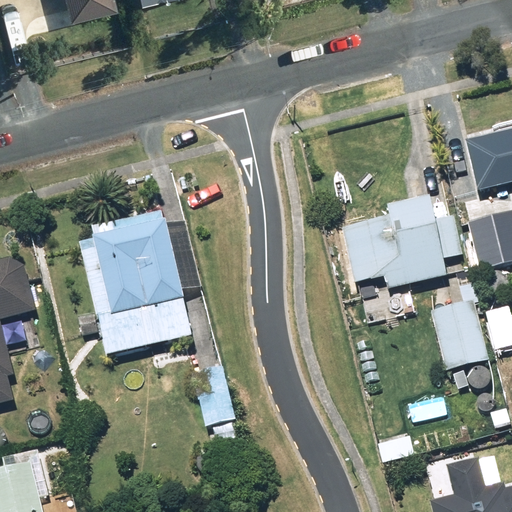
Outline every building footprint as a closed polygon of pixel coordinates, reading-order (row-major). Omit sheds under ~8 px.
[(66,0),(70,14),(117,2),(116,0),(66,0)] [(476,197),(511,188),(511,137),(465,149),(476,197)] [(342,236),(353,290),(384,284),(386,295),(444,283),(440,265),(461,260),(453,223),(432,227),(429,209),(387,218),(388,226),(342,236)] [(511,267),(511,215),(467,226),(479,275),(511,267)] [(85,252),(102,325),(104,325),(112,362),(196,343),(186,297),(204,293),(190,229),(171,233),(171,230),(168,230),(166,221),(98,236),(101,248),(85,252)] [(27,273),(14,265),(0,268),(0,411),(17,407),(11,383),(18,381),(3,325),(38,317),(27,273)] [(431,317),(445,376),(487,365),(472,307),(431,317)] [(503,312),(493,313),(494,321),(504,320),(503,312)] [(98,320),(81,324),(85,341),(102,336),(98,320)] [(494,325),(498,340),(508,337),(503,322),(494,325)] [(197,381),(210,432),(239,425),(226,374),(197,381)] [(415,461),(411,439),(379,445),(383,468),(415,461)] [(5,463),(8,475),(0,476),(0,511),(43,511),(42,503),(51,501),(41,455),(5,463)] [(511,511),(511,480),(502,484),(497,464),(449,478),(455,500),(431,506),(432,511),(511,511)]
